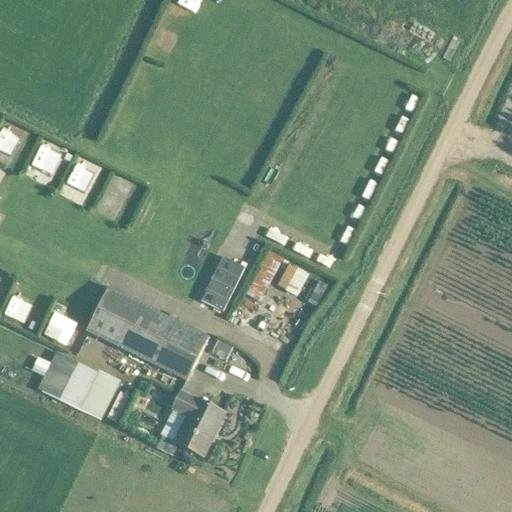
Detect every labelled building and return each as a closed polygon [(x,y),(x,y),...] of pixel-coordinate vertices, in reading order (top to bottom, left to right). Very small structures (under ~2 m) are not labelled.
[(181,0),(177,11),(186,16),(193,0),(181,0)] [(295,0),(290,11),(314,22),(319,12),(295,0)] [(171,22),(159,47),(169,52),(181,27),(171,22)] [(370,36),(365,45),(385,55),(390,46),(370,36)] [(144,85),(153,89),(163,66),(153,62),(144,85)] [(135,98),(129,119),(139,121),(144,100),(135,98)] [(33,153),(42,136),(17,123),(8,140),(33,153)] [(112,187),(119,170),(100,162),(93,179),(112,187)] [(245,216),(249,208),(230,199),(226,208),(245,216)] [(253,211),(249,220),(266,227),(270,219),(253,211)] [(223,258),(202,302),(224,314),(245,270),(223,258)] [(308,294),(321,267),(311,262),(298,289),(308,294)] [(0,291),(2,293),(9,275),(0,271),(0,291)] [(229,305),(239,311),(249,292),(239,287),(229,305)] [(209,339),(152,311),(109,289),(87,333),(187,383),(209,339)] [(36,318),(44,299),(27,291),(19,310),(36,318)] [(82,341),(93,318),(70,308),(59,330),(82,341)] [(78,365),(59,402),(79,412),(98,375),(78,365)] [(224,415),(181,394),(174,410),(188,417),(181,431),(166,423),(159,436),(203,458),(224,415)]
